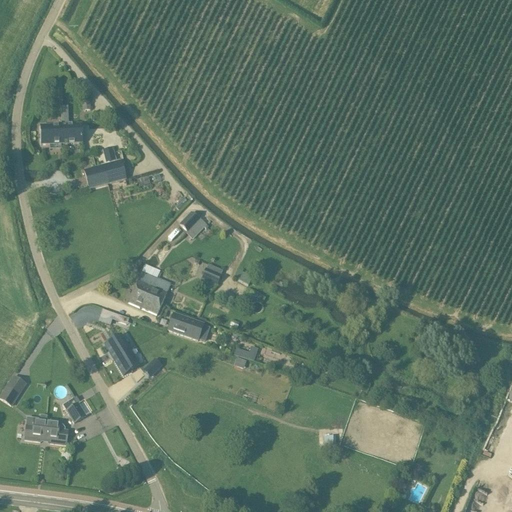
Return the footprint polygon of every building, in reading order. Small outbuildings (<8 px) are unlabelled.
[(61,126),(61,145),(82,144),(81,125),(61,126)] [(61,126),(45,127),(46,146),(61,145),(61,126)] [(126,159),(121,160),(98,166),(74,173),(78,188),(130,174),(126,159)] [(139,185),(151,185),(150,176),(138,177),(139,185)] [(191,215),(180,227),(187,234),(199,222),(198,221),(191,215)] [(200,220),(198,221),(199,222),(187,234),(194,240),(203,230),(204,232),(208,228),(200,220)] [(206,271),(202,280),(217,287),(221,277),(206,271)] [(128,304),(143,311),(157,280),(142,273),(129,304),(128,304)] [(157,280),(143,311),(157,317),(170,285),(157,280)] [(86,308),(91,319),(108,311),(93,306),(86,308)] [(173,315),(167,331),(197,342),(203,326),(173,315)] [(96,338),(103,336),(99,324),(92,326),(96,338)] [(120,332),(103,342),(112,358),(129,348),(120,332)] [(129,348),(112,358),(122,374),(139,363),(129,348)] [(258,350),(251,348),(249,353),(236,349),(234,356),(254,362),(258,350)] [(164,371),(159,365),(148,375),(153,381),(164,371)] [(14,376),(0,395),(0,398),(12,407),(27,385),(14,376)] [(78,405),(66,412),(74,425),(86,417),(78,405)] [(43,440),(46,421),(27,419),(24,441),(40,444),(41,440),(43,440)] [(46,421),(43,440),(49,441),(48,445),(66,447),(68,433),(63,432),(64,430),(61,426),(59,426),(59,423),(46,421)] [(327,448),(325,448),(325,457),(336,457),(335,443),(327,443),(327,448)] [(477,489),(467,511),(480,511),(488,494),(477,489)]
